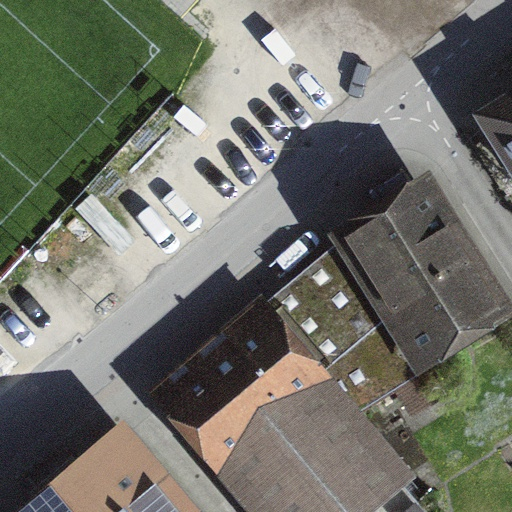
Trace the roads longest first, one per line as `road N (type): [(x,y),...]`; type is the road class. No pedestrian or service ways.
road 1 (residential): [(0,436),(405,98)]
road 2 (unknown): [(405,98),(294,87),(214,0)]
road 3 (residential): [(511,264),(405,98)]
road 4 (residential): [(405,98),(511,8)]
